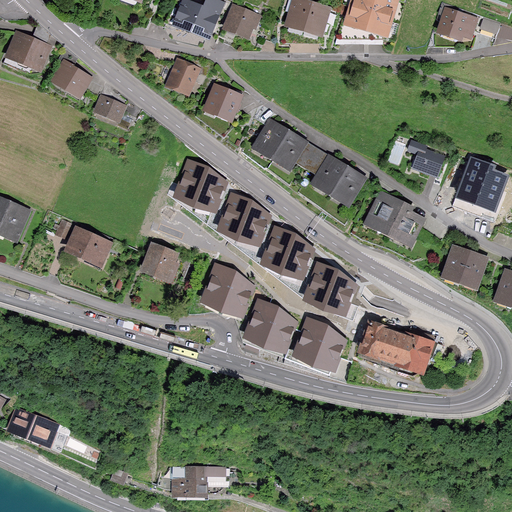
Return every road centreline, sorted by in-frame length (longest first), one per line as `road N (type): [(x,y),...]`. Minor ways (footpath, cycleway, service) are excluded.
road 1 (tertiary): [(494,384),(502,359),(484,324),(362,260),(63,31)]
road 2 (residential): [(511,50),(454,58),(216,57),(63,31)]
road 3 (tertiary): [(222,356),(408,399),(466,398),(494,384)]
road 4 (residential): [(222,356),(222,335),(209,323),(163,323),(0,269)]
road 5 (tertiary): [(0,291),(222,356)]
road 6 (secondary): [(137,511),(0,455)]
